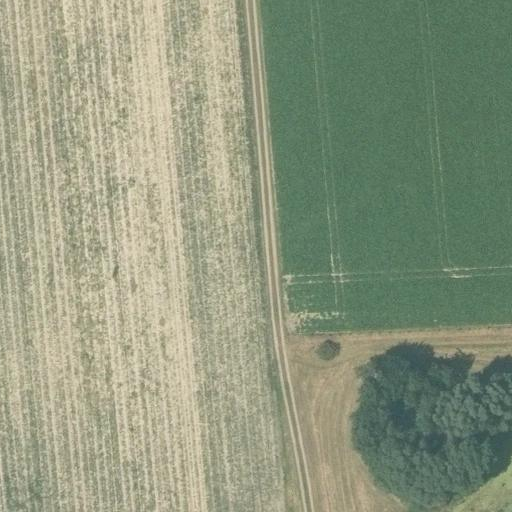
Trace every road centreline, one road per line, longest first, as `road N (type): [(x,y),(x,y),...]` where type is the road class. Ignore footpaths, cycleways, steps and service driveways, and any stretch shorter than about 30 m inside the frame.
road 1 (track): [(248,0),(277,342)]
road 2 (track): [(511,336),(277,342)]
road 3 (track): [(277,342),(305,511)]
